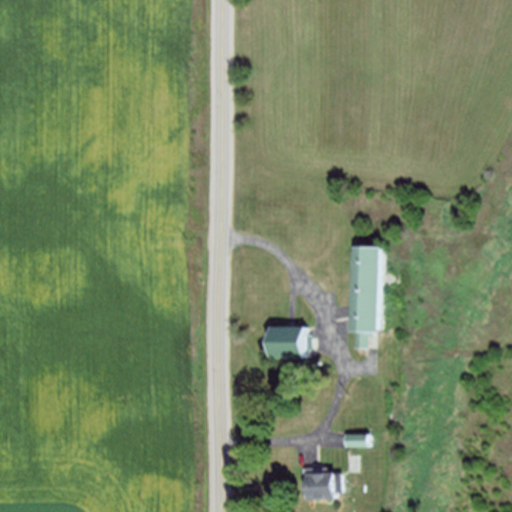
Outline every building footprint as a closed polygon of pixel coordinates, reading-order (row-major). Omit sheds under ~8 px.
[(362,260),(391,261),(390,346),(361,348),(362,260)] [(315,338),(281,336),(278,371),(313,373),(315,338)] [(357,434),(357,445),(380,445),(380,434),(357,434)] [(353,440),(376,440),(376,459),(354,460),(353,440)] [(340,482),(309,482),(308,507),(340,509),(340,482)]
